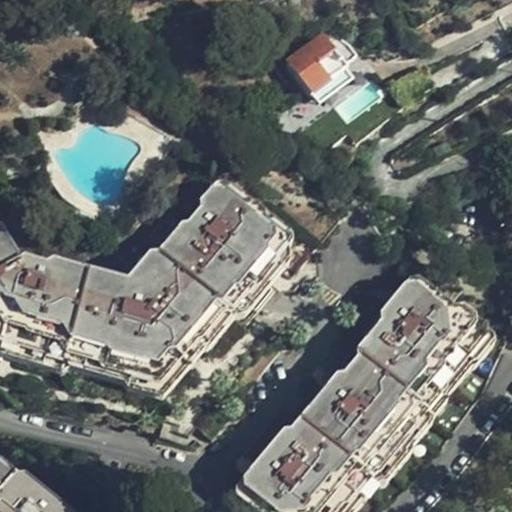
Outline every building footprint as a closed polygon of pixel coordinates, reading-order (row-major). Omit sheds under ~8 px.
[(309,98),(344,70),(322,39),(284,66),(309,98)] [(438,89),(428,69),(395,86),(405,106),(438,89)] [(0,343),(164,377),(222,311),(227,316),(289,247),(226,189),(163,260),(156,256),(127,289),(21,267),(9,273),(0,256),(0,343)] [(249,511),(348,511),(486,357),(422,299),(239,502),(249,511)] [(68,511),(2,453),(0,452),(0,511),(68,511)]
